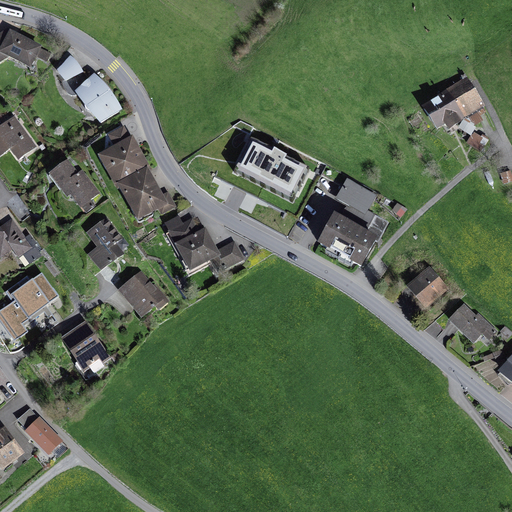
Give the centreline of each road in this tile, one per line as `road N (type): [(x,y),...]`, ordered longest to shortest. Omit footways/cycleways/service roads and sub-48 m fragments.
road 1 (secondary): [(511,417),(360,293),(187,191),(165,163),(140,101),(95,49),(47,21),(0,8)]
road 2 (unclassified): [(0,358),(36,409),(153,511)]
